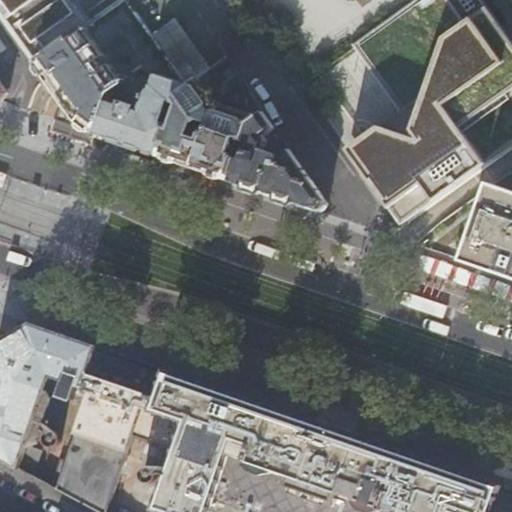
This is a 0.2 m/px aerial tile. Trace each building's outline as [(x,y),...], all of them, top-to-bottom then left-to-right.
[(0,0),(0,12),(16,34),(36,63),(49,53),(85,27),(118,4),(114,0),(0,0)] [(511,41),(482,0),(416,0),(354,44),(409,121),(371,148),(366,172),(403,225),(511,147),(511,41)] [(105,56),(85,27),(49,53),(36,63),(46,77),(50,84),(64,102),(60,107),(57,120),(94,133),(96,133),(108,98),(110,91),(123,81),(111,64),(105,68),(100,59),(105,56)] [(179,93),(176,101),(180,102),(173,123),(168,122),(158,155),(176,161),(195,167),(218,102),(245,112),(247,106),(238,103),(246,82),(237,71),(227,78),(230,82),(212,94),(200,78),(190,85),(179,93)] [(171,99),(176,101),(179,93),(190,85),(182,82),(155,73),(141,107),(138,106),(138,105),(121,100),(121,102),(108,98),(96,133),(127,144),(158,155),(168,122),(164,121),(171,99)] [(9,93),(0,80),(0,100),(3,101),(9,93)] [(250,114),(245,112),(218,102),(195,167),(213,173),(230,179),(237,158),(233,153),(232,153),(237,138),(243,139),(248,124),(258,117),(250,114)] [(260,106),(250,114),(258,117),(264,112),(260,106)] [(264,112),(258,117),(248,124),(243,139),(242,141),(247,142),(241,159),(237,158),(230,179),(268,193),(323,212),(328,203),(290,149),(280,155),(265,148),(268,140),(265,136),(275,128),(264,112)] [(94,133),(57,120),(54,129),(91,142),(94,133)] [(511,191),(490,183),(488,190),(463,260),(481,266),(511,277),(511,191)] [(158,390),(91,368),(99,345),(32,322),(0,340),(0,457),(20,468),(52,377),(85,388),(85,387),(92,390),(57,489),(67,493),(101,511),(154,511),(155,510),(161,511),(211,511),(232,454),(248,460),(246,464),(252,471),(263,474),(271,473),(272,470),(288,475),(285,484),(284,484),(273,490),(265,511),(341,511),(337,503),(340,494),(356,499),(356,501),(361,508),(371,511),(380,509),(382,505),(398,511),(397,511),(511,511),(496,506),(503,485),(352,433),(351,434),(350,434),(349,436),(347,435),(347,437),(345,436),(331,431),(320,427),(318,427),(318,425),(317,424),(317,423),(316,422),(316,420),(165,368),(158,390)]
